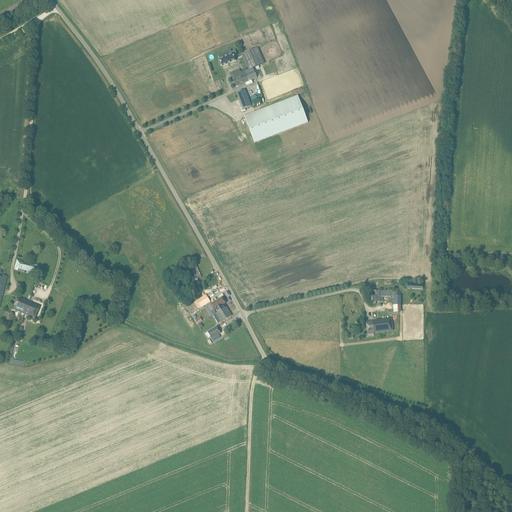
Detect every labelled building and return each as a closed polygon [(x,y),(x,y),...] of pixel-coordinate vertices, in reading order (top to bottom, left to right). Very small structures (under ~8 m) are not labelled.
[(266,63),(259,47),(242,55),(249,70),(241,74),(239,70),(231,73),(233,76),(231,77),(236,87),(257,78),(253,69),(266,63)] [(220,64),(221,66),(235,60),(233,56),(237,54),(235,49),(231,50),(232,52),(218,58),(218,60),(217,60),(219,64),(220,64)] [(245,90),(241,91),(237,93),(243,109),(251,106),(245,90)] [(308,123),(298,96),(244,116),(255,143),(308,123)] [(14,270),(36,276),(39,266),(17,260),(14,270)] [(197,266),(192,269),(196,280),(201,277),(197,266)] [(196,284),(191,286),(197,299),(201,297),(196,284)] [(397,291),(373,291),(368,291),(368,304),(376,304),(376,302),(384,302),(384,297),(391,297),(391,296),(397,296),(397,291)] [(206,296),(197,301),(201,307),(210,302),(206,296)] [(12,310),(24,315),(30,302),(18,297),(12,310)] [(218,299),(210,304),(216,313),(216,314),(226,308),(223,302),(225,301),(222,297),(218,299)] [(40,306),(30,302),(24,315),(35,319),(40,306)] [(393,305),(394,313),(402,313),(401,304),(393,305)] [(216,314),(213,315),(215,318),(218,316),(221,322),(231,316),(226,308),(216,314)] [(392,319),(371,321),(366,322),(367,335),(374,334),(374,333),(393,331),(392,319)] [(217,327),(207,332),(210,337),(212,339),(214,342),(221,338),(219,335),(221,334),(217,327)]
